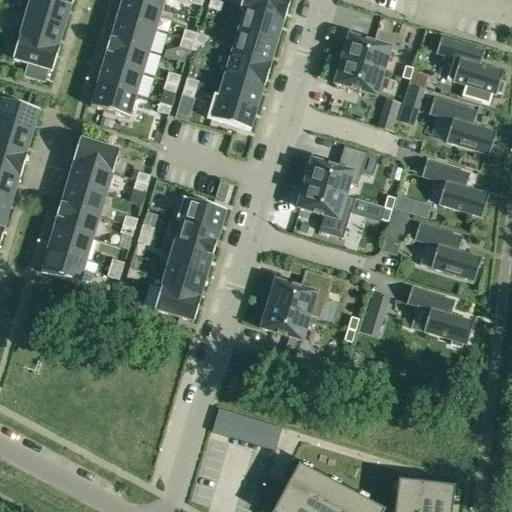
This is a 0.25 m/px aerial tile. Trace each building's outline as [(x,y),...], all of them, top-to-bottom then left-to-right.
[(48,0),(30,0),(25,17),(64,28),(70,7),(71,8),(71,7),(48,0)] [(162,10),(128,0),(122,0),(116,20),(155,32),(162,10)] [(128,0),(162,10),(164,0),(128,0)] [(241,0),(239,9),(284,23),(290,0),(289,0),(241,0)] [(222,4),(210,1),(208,9),(219,13),(222,4)] [(237,33),(276,44),(282,23),(283,24),(284,23),(239,9),(239,10),(244,12),(237,33)] [(64,28),(25,17),(18,38),(58,50),(59,50),(58,49),(64,28)] [(155,32),(116,20),(110,41),(109,41),(109,42),(148,54),(155,32)] [(184,31),(181,40),(193,43),(196,35),(184,31)] [(231,55),(270,67),(271,66),(270,65),(276,44),(237,33),(231,55)] [(196,35),(194,43),(206,47),(208,39),(196,35)] [(52,73),(58,50),(18,38),(12,61),(52,73)] [(497,95),(501,82),(496,81),(499,73),(476,66),(480,52),(436,39),(432,54),(455,61),(448,82),(492,95),(493,94),(497,95)] [(191,52),(193,43),(181,40),(179,48),(191,52)] [(109,42),(105,54),(106,54),(103,64),(142,76),(148,54),(109,42)] [(340,66),(381,78),(388,54),(347,42),(340,66)] [(203,56),(206,47),(194,43),(191,52),(203,56)] [(231,55),(224,76),(264,88),(270,67),(231,55)] [(142,76),(103,64),(97,86),(135,97),(142,76)] [(373,102),(381,78),(340,66),(332,90),(373,102)] [(398,84),(405,86),(409,74),(401,72),(398,84)] [(409,87),(425,92),(429,78),(414,73),(409,87)] [(180,78),(168,74),(165,83),(177,86),(180,78)] [(263,89),(264,88),(224,76),(218,97),(213,96),(213,97),(256,110),(262,89),(263,89)] [(184,88),(196,92),(198,83),(186,80),(184,88)] [(165,83),(163,91),(175,95),(177,86),(165,83)] [(135,97),(97,86),(90,108),(128,120),(135,97)] [(406,99),(422,103),(425,92),(409,87),(406,99)] [(196,92),(184,88),(181,96),(193,100),(196,92)] [(256,110),(213,97),(206,119),(249,133),(256,110)] [(429,99),(425,115),(448,122),(441,143),(485,156),(492,133),(469,126),(473,113),(429,99)] [(0,100),(0,125),(32,135),(38,113),(0,100)] [(168,117),(171,108),(159,104),(156,113),(168,117)] [(397,123),(381,118),(378,130),(393,134),(397,123)] [(25,156),(32,135),(0,125),(0,149),(26,157),(26,156),(25,156)] [(79,140),(72,163),(112,175),(119,152),(79,140)] [(0,149),(0,173),(20,179),(26,157),(0,149)] [(304,186),(345,198),(352,174),(311,161),(304,186)] [(422,162),(418,177),(441,184),(434,205),(478,219),(485,196),(462,189),(466,175),(422,162)] [(105,197),(112,175),(72,163),(72,164),(73,164),(67,185),(105,197)] [(19,180),(20,179),(0,173),(0,197),(12,201),(18,180),(19,180)] [(147,186),(150,177),(138,174),(135,182),(147,186)] [(147,186),(135,182),(133,191),(145,194),(147,186)] [(215,199),(224,202),(229,187),(219,184),(215,199)] [(99,219),(105,197),(67,185),(60,206),(59,206),(59,207),(99,219)] [(345,198),(304,186),(296,210),(337,222),(345,198)] [(0,197),(0,220),(5,222),(12,201),(0,197)] [(387,198),(383,210),(391,212),(394,200),(387,198)] [(393,212),(418,219),(422,206),(397,198),(393,212)] [(182,199),(175,222),(218,235),(225,212),(182,199)] [(92,241),(99,219),(59,207),(55,219),(56,219),(53,229),(92,241)] [(391,212),(383,210),(380,221),(387,223),(391,212)] [(392,213),(389,223),(405,228),(408,218),(392,213)] [(125,217),(122,226),(134,229),(137,221),(125,217)] [(180,224),(173,245),(212,257),(218,235),(175,222),(175,223),(180,224)] [(132,238),(134,229),(122,226),(120,234),(132,238)] [(415,226),(410,241),(433,248),(427,269),(471,282),(477,259),(454,252),(458,239),(415,226)] [(142,227),(139,235),(151,239),(154,230),(142,227)] [(86,262),(92,241),(53,229),(47,251),(86,262)] [(151,239),(139,235),(137,244),(149,247),(151,239)] [(212,257),(173,245),(167,267),(205,279),(211,258),(212,258),(212,257)] [(79,285),(86,262),(47,251),(40,273),(79,285)] [(124,264),(112,261),(109,269),(121,273),(124,264)] [(205,279),(167,267),(160,289),(200,301),(200,300),(199,300),(205,279)] [(121,273),(109,269),(107,278),(119,282),(121,273)] [(129,270),(126,279),(138,282),(141,274),(129,270)] [(275,281),(268,306),(309,318),(316,293),(275,281)] [(116,298),(115,300),(128,304),(132,290),(123,288),(119,286),(116,298)] [(200,301),(160,289),(154,312),(193,324),(200,301)] [(463,346),(470,323),(447,316),(451,302),(407,289),(402,304),(425,311),(419,332),(446,341),(445,345),(458,348),(459,344),(463,346)] [(366,313),(383,318),(389,298),(372,293),(366,313)] [(309,318),(268,306),(260,329),(301,342),(309,318)] [(347,329),(355,332),(358,320),(351,317),(347,329)] [(355,332),(347,329),(344,341),(351,343),(355,332)] [(450,511),(454,489),(397,482),(393,511),(382,511),(298,467),(273,511),(450,511)]
